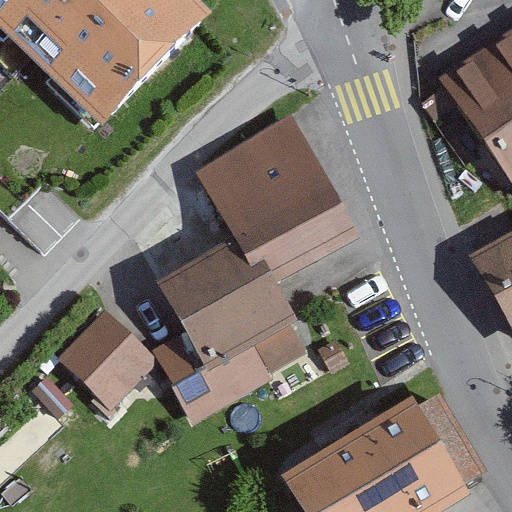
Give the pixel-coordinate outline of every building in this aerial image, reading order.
[(211,23),(187,0),(0,0),(0,38),(101,136),(211,23)] [(511,36),(438,90),(511,191),(511,36)] [(358,247),(291,117),(195,177),(237,247),(158,293),(208,381),(297,329),(274,293),(358,247)] [(511,241),(474,262),(511,330),(511,241)] [(56,361),(109,412),(157,361),(104,311),(56,361)] [(412,410),(280,488),(294,511),(458,511),(470,505),(412,410)]
